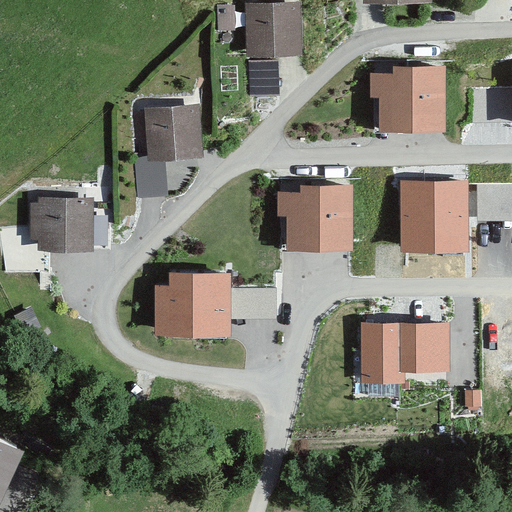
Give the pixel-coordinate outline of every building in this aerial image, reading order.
[(306,4),(249,5),(250,50),(306,49),(306,4)] [(278,55),(249,56),(250,90),(279,89),(278,55)] [(443,121),(442,64),(398,65),(398,71),(374,72),(374,90),(382,90),(383,121),(443,121)] [(208,101),(151,107),(157,158),(213,152),(208,101)] [(467,182),(402,181),(401,250),(466,251),(467,182)] [(352,239),(351,182),(306,183),(306,189),(283,190),(283,208),(291,208),(291,239),(352,239)] [(105,197),(30,195),(29,248),(104,250),(105,197)] [(228,326),(227,270),(172,270),(172,283),(159,283),(159,327),(228,326)] [(232,282),(232,311),(276,312),(276,283),(232,282)] [(34,306),(15,318),(23,334),(45,324),(34,306)] [(448,359),(446,320),(367,323),(369,372),(400,371),(400,361),(448,359)] [(446,377),(447,367),(405,366),(405,376),(446,377)] [(362,377),(361,391),(399,393),(400,379),(362,377)] [(0,511),(11,511),(42,445),(0,425),(0,511)]
